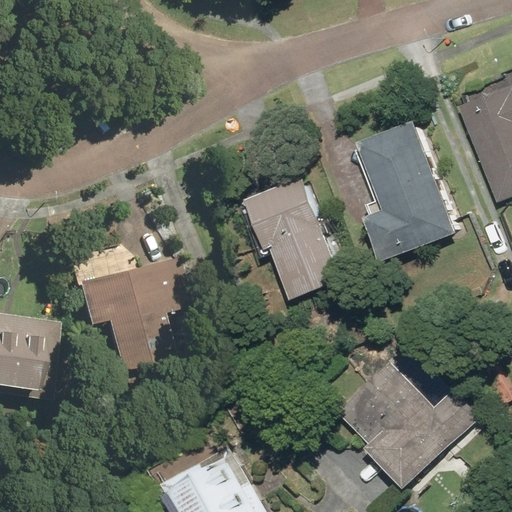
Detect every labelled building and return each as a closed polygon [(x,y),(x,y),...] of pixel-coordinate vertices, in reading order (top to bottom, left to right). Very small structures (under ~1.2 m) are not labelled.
[(511,84),(463,104),(501,200),(511,195),(511,84)] [(385,257),(461,228),(419,117),(363,138),(389,206),(369,214),(385,257)] [(293,298),(348,275),(306,174),(250,197),(293,298)] [(173,257),(69,278),(78,323),(95,319),(106,371),(192,353),(173,257)] [(33,317),(0,312),(0,385),(23,389),(33,317)] [(339,412),(410,486),(484,415),(457,387),(437,406),(393,360),(339,412)] [(169,479),(186,511),(272,511),(235,443),(169,479)]
